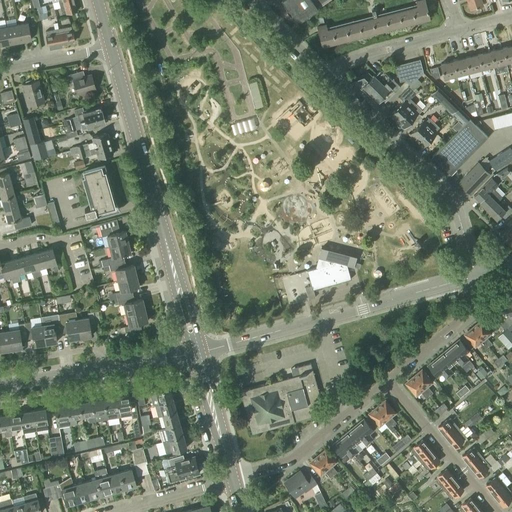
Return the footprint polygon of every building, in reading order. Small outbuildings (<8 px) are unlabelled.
[(73,0),(65,0),(58,2),(62,15),(77,11),(73,0)] [(281,0),(282,0),(287,9),(286,10),(291,16),(292,15),(301,20),(317,9),(317,8),(329,0),(281,0)] [(319,26),(317,27),(322,46),(416,22),(429,18),(426,5),(424,0),(422,0),(417,1),(416,2),(417,7),(328,30),(326,24),(325,25),(324,21),(318,22),(319,26)] [(466,0),(470,10),(483,5),(481,0),(489,0),(490,2),(497,1),(496,0),(466,0)] [(38,12),(44,11),(43,6),(50,5),(49,1),(36,3),(38,12)] [(28,23),(17,25),(20,42),(32,40),(28,23)] [(17,25),(6,27),(10,44),(20,42),(17,25)] [(64,32),(59,33),(61,44),(74,42),(71,26),(63,27),(64,32)] [(0,45),(10,44),(6,27),(0,28),(0,45)] [(61,44),(59,33),(54,34),(53,29),(45,31),(48,47),(61,44)] [(511,45),(502,48),(506,63),(511,61),(511,45)] [(502,48),(490,51),(494,66),(506,63),(502,48)] [(494,66),(490,51),(478,55),(481,69),(494,66)] [(481,69),(478,55),(465,58),(469,72),(481,69)] [(469,72),(465,58),(453,61),(456,76),(469,72)] [(410,86),(423,73),(420,60),(395,66),(399,82),(405,81),(410,86)] [(456,76),(453,61),(440,64),(444,79),(456,76)] [(431,75),(435,79),(440,77),(437,67),(430,69),(431,75)] [(373,96),(391,78),(383,69),(379,71),(374,76),(373,75),(372,76),(368,72),(354,77),(355,79),(352,80),(361,88),(360,88),(366,94),(368,95),(370,93),(373,96)] [(84,77),(83,71),(67,76),(70,86),(74,85),(77,95),(95,89),(91,75),(84,77)] [(391,78),(373,96),(372,98),(377,103),(378,101),(383,96),(387,100),(400,87),(391,78)] [(27,107),(44,102),(38,81),(23,85),(26,98),(25,99),(27,107)] [(255,81),(249,83),(256,110),(263,109),(255,81)] [(397,122),(415,103),(410,99),(417,92),(410,85),(399,97),(403,101),(390,115),(397,122)] [(440,103),(450,99),(438,88),(430,93),(440,103)] [(2,99),(13,95),(11,90),(0,93),(2,99)] [(15,101),(13,95),(2,99),(3,104),(15,101)] [(460,109),(450,99),(440,103),(450,113),(460,109)] [(476,101),(473,102),(475,109),(481,107),(479,101),(476,101)] [(415,103),(397,122),(398,123),(397,125),(400,128),(402,127),(404,129),(417,115),(420,118),(424,113),(415,103)] [(64,127),(102,116),(100,107),(85,111),(84,108),(73,111),(75,117),(66,119),(62,120),(64,127)] [(483,114),(481,107),(475,109),(477,116),(483,114)] [(460,109),(450,113),(462,126),(469,119),(470,118),(460,109)] [(8,122),(19,118),(18,113),(7,116),(8,122)] [(511,125),(508,114),(502,115),(505,127),(511,125)] [(502,115),(496,117),(499,128),(505,127),(502,115)] [(102,116),(64,127),(63,127),(65,133),(66,138),(77,136),(75,130),(81,128),(81,129),(87,127),(87,129),(105,124),(102,116)] [(23,119),(29,144),(39,141),(33,117),(23,119)] [(499,128),(496,117),(490,118),(493,130),(499,128)] [(21,124),(19,118),(8,122),(10,127),(21,124)] [(416,141),(434,122),(429,118),(424,122),(423,120),(409,134),(411,135),(410,138),(413,140),(415,140),(416,141)] [(469,119),(462,126),(432,156),(451,175),(487,137),(469,119)] [(434,122),(416,141),(423,147),(436,134),(434,132),(439,127),(434,122)] [(78,153),(109,143),(108,139),(109,137),(108,134),(106,134),(106,133),(92,137),(94,142),(88,144),(88,143),(70,148),(71,154),(78,153)] [(13,139),(15,145),(26,142),(24,136),(13,139)] [(47,156),(43,141),(29,144),(34,160),(47,156)] [(15,145),(17,151),(28,148),(26,142),(15,145)] [(112,152),(113,151),(112,149),(110,148),(109,143),(78,153),(80,159),(91,155),(97,153),(98,157),(112,153),(112,152)] [(490,163),(495,170),(511,158),(511,151),(509,147),(489,160),(490,163)] [(30,158),(29,151),(16,154),(18,161),(30,158)] [(84,160),(73,164),(75,169),(86,166),(84,160)] [(495,170),(490,163),(485,169),(478,162),(459,183),(471,194),(495,170)] [(88,185),(109,179),(107,172),(103,172),(102,166),(84,171),(83,171),(88,185)] [(496,174),(501,179),(511,171),(507,167),(496,174)] [(25,180),(36,177),(34,171),(23,174),(25,180)] [(0,186),(11,184),(8,172),(0,174),(0,186)] [(37,183),(36,177),(25,180),(26,186),(37,183)] [(109,180),(109,179),(88,185),(91,198),(113,193),(110,185),(107,186),(106,181),(109,180)] [(491,179),(477,193),(474,196),(480,202),(479,203),(487,211),(496,203),(497,203),(502,198),(493,190),(498,185),(491,179)] [(14,195),(11,184),(0,186),(0,194),(1,199),(14,195)] [(501,193),(510,203),(511,200),(511,190),(509,187),(501,193)] [(113,193),(91,198),(94,207),(84,210),(87,220),(101,216),(101,215),(97,216),(96,212),(119,206),(118,205),(116,206),(114,198),(111,199),(110,194),(113,193)] [(34,202),(45,199),(44,194),(33,197),(34,202)] [(14,195),(1,199),(5,211),(18,207),(14,195)] [(47,205),(45,199),(34,202),(36,208),(47,205)] [(503,210),(497,203),(496,203),(487,211),(496,219),(500,215),(504,219),(511,210),(511,209),(508,205),(503,210)] [(21,218),(18,207),(5,211),(8,223),(12,221),(15,229),(31,224),(29,216),(21,218)] [(110,247),(128,242),(126,237),(130,236),(129,231),(125,232),(125,231),(118,233),(117,227),(119,227),(117,219),(98,223),(102,237),(104,248),(110,247)] [(280,235),(268,237),(270,248),(282,246),(280,235)] [(128,242),(110,247),(112,258),(102,260),(103,266),(122,262),(121,256),(130,253),(128,242)] [(356,257),(332,251),(321,248),(316,268),(307,271),(311,286),(305,288),(308,300),(315,298),(313,290),(351,279),(347,266),(353,267),(356,257)] [(42,252),(46,268),(53,266),(54,272),(58,271),(57,265),(53,249),(42,252)] [(46,268),(42,252),(32,255),(38,276),(41,275),(40,270),(46,268)] [(38,276),(32,255),(21,258),(26,273),(32,272),(34,277),(38,276)] [(21,258),(11,261),(17,282),(21,281),(19,275),(26,273),(21,258)] [(11,261),(1,263),(5,279),(11,277),(13,283),(17,282),(11,261)] [(122,262),(103,266),(105,272),(110,271),(115,270),(118,281),(136,276),(133,265),(124,267),(122,262)] [(136,276),(118,281),(121,292),(116,293),(117,299),(131,295),(129,290),(139,287),(136,276)] [(131,295),(117,299),(119,305),(124,304),(126,314),(145,310),(142,299),(132,301),(131,295)] [(509,315),(504,320),(509,325),(511,322),(511,296),(501,305),(507,311),(511,307),(511,308),(511,316),(511,317),(509,315)] [(145,310),(126,314),(129,325),(124,327),(126,333),(139,329),(138,324),(147,321),(145,310)] [(88,318),(77,320),(80,338),(91,336),(90,326),(96,325),(93,312),(87,313),(88,318)] [(80,338),(77,320),(76,314),(59,317),(61,331),(67,330),(69,340),(80,338)] [(54,323),(42,325),(45,344),(57,342),(55,332),(61,331),(59,317),(53,318),(54,323)] [(500,326),(505,331),(507,328),(509,325),(504,321),(500,326)] [(30,322),(24,323),(27,337),(33,336),(34,346),(45,344),(42,325),(31,327),(30,322)] [(473,328),(488,346),(491,344),(485,337),(490,333),(480,322),(473,328)] [(27,337),(24,323),(18,324),(19,329),(8,331),(11,349),(22,348),(21,338),(27,337)] [(488,346),(473,328),(465,334),(474,346),(479,342),(484,349),(488,346)] [(511,344),(511,333),(507,328),(497,337),(507,349),(511,344)] [(0,351),(11,349),(8,331),(0,332),(0,351)] [(459,339),(451,346),(465,363),(469,360),(468,359),(464,354),(469,350),(459,339)] [(451,346),(443,352),(453,364),(457,360),(461,365),(460,365),(461,366),(465,363),(451,346)] [(453,364),(443,352),(435,359),(449,375),(452,372),(448,367),(453,364)] [(498,358),(502,363),(507,360),(503,354),(498,358)] [(502,363),(498,358),(493,362),(497,367),(502,363)] [(449,375),(435,359),(427,366),(437,377),(441,373),(445,378),(449,375)] [(469,360),(465,363),(466,364),(469,368),(473,365),(470,361),(469,360)] [(465,363),(461,366),(462,367),(466,372),(469,368),(466,364),(465,363)] [(483,369),(476,374),(480,379),(489,372),(485,368),(483,370),(483,369)] [(250,427),(252,433),(258,432),(271,428),(275,427),(280,429),(282,425),(318,415),(324,413),(312,369),(311,369),(312,371),(270,383),(266,381),(264,384),(240,391),(250,427)] [(414,377),(427,393),(430,390),(427,386),(431,382),(421,371),(414,377)] [(502,376),(510,384),(511,382),(511,374),(508,371),(502,376)] [(427,393),(414,377),(406,383),(416,395),(420,391),(423,396),(427,393)] [(465,385),(460,389),(464,394),(469,390),(465,385)] [(154,405),(172,400),(169,388),(153,393),(151,403),(152,406),(154,405)] [(464,394),(460,389),(455,393),(460,398),(464,394)] [(136,393),(138,406),(145,405),(143,392),(136,393)] [(128,395),(116,397),(119,418),(132,416),(128,395)] [(119,418),(116,397),(104,399),(107,420),(119,418)] [(107,420),(104,399),(91,401),(95,422),(107,420)] [(176,412),(172,400),(154,405),(157,417),(162,416),(176,412)] [(91,401),(79,403),(82,417),(88,416),(89,423),(95,422),(91,401)] [(385,401),(377,407),(390,423),(394,421),(390,416),(394,412),(385,401)] [(82,417),(79,403),(67,405),(71,426),(76,425),(75,418),(82,417)] [(438,407),(443,412),(447,408),(443,403),(438,407)] [(71,426),(67,405),(55,407),(58,428),(71,426)] [(390,423),(377,407),(370,413),(379,425),(383,422),(387,426),(390,423)] [(443,412),(438,407),(434,411),(438,416),(443,412)] [(32,411),(35,432),(48,429),(44,409),(32,411)] [(35,432),(32,411),(20,413),(22,427),(23,434),(35,432)] [(179,424),(176,412),(162,416),(166,428),(179,424)] [(22,427),(20,413),(7,415),(11,436),(17,435),(16,428),(22,427)] [(7,415),(0,415),(0,430),(4,430),(5,437),(11,436),(7,415)] [(470,418),(462,424),(466,430),(474,423),(478,420),(474,415),(470,418)] [(446,438),(454,431),(451,427),(455,424),(450,417),(438,427),(446,438)] [(150,424),(150,419),(141,421),(143,434),(151,432),(150,428),(149,429),(148,425),(150,424)] [(356,425),(369,441),(372,439),(368,434),(373,430),(364,419),(356,425)] [(140,436),(138,423),(132,425),(134,437),(140,436)] [(179,424),(166,428),(159,430),(162,441),(182,436),(179,424)] [(356,425),(348,432),(357,443),(361,440),(365,444),(369,441),(356,425)] [(476,438),(480,443),(494,432),(489,427),(476,438)] [(454,431),(446,438),(455,448),(467,438),(461,431),(458,434),(454,431)] [(357,443),(348,432),(340,438),(353,454),(357,451),(353,447),(357,443)] [(402,438),(406,443),(411,440),(406,434),(402,438)] [(61,436),(54,437),(58,456),(64,455),(61,436)] [(186,448),(182,436),(162,441),(166,454),(173,452),(186,448)] [(58,456),(54,437),(48,438),(51,457),(58,456)] [(99,445),(97,437),(86,440),(88,448),(99,445)] [(142,438),(128,442),(129,446),(130,450),(134,465),(140,463),(136,449),(137,448),(136,443),(143,442),(142,438)] [(353,454),(340,438),(332,445),(341,456),(346,453),(350,457),(353,454)] [(406,443),(402,438),(391,447),(396,452),(406,443)] [(88,448),(86,440),(73,443),(75,451),(88,448)] [(414,465),(430,451),(422,440),(410,450),(415,456),(417,458),(411,462),(414,465)] [(128,442),(112,446),(113,451),(121,449),(121,447),(129,446),(128,442)] [(470,467),(479,459),(475,455),(479,452),(474,446),(462,456),(470,467)] [(142,447),(137,448),(136,449),(140,463),(146,461),(142,447)] [(318,456),(331,472),(335,470),(331,465),(335,462),(326,450),(318,456)] [(430,451),(414,465),(407,470),(409,472),(421,463),(422,464),(427,470),(439,461),(430,451)] [(385,452),(381,456),(385,461),(389,457),(385,452)] [(171,468),(166,469),(167,473),(196,465),(193,456),(185,459),(175,462),(176,465),(170,466),(171,468)] [(331,472),(318,456),(311,462),(320,474),(324,470),(328,475),(331,472)] [(385,461),(381,456),(376,460),(380,465),(385,461)] [(482,464),(479,459),(470,467),(478,477),(491,467),(486,461),(482,464)] [(406,462),(402,466),(406,470),(410,467),(406,462)] [(196,465),(167,473),(167,475),(169,482),(179,479),(198,473),(196,465)] [(372,467),(368,471),(372,476),(376,473),(372,467)] [(107,476),(102,477),(100,469),(94,471),(96,479),(101,496),(112,492),(107,476)] [(119,472),(124,489),(136,486),(131,469),(119,472)] [(446,486),(454,480),(446,469),(434,479),(439,486),(443,483),(446,486)] [(372,476),(368,471),(363,475),(367,480),(372,476)] [(119,472),(107,476),(112,492),(124,489),(119,472)] [(305,478),(300,472),(284,483),(294,495),(302,489),(304,492),(316,484),(310,475),(305,478)] [(494,496),(502,489),(499,485),(503,482),(498,475),(485,485),(494,496)] [(388,489),(393,485),(387,478),(383,482),(388,489)] [(96,479),(84,482),(89,499),(101,496),(96,479)] [(71,480),(54,485),(57,498),(63,497),(66,506),(78,502),(73,486),(71,480)] [(454,480),(446,486),(450,491),(446,494),(451,500),(463,490),(454,480)] [(89,499),(84,482),(73,486),(78,502),(89,499)] [(57,498),(54,485),(48,487),(52,500),(57,498)] [(355,491),(350,486),(346,490),(350,495),(355,491)] [(52,500),(48,487),(42,489),(46,501),(52,500)] [(502,489),(494,496),(502,506),(511,498),(511,492),(509,489),(505,492),(502,489)] [(350,495),(346,490),(341,493),(345,498),(350,495)] [(320,492),(314,495),(320,508),(326,504),(320,492)] [(23,496),(25,502),(27,511),(40,511),(35,493),(23,496)] [(14,511),(13,506),(11,498),(0,501),(0,507),(1,509),(1,511),(14,511)] [(467,511),(474,511),(478,509),(470,498),(458,508),(460,511),(466,511),(467,511)] [(332,499),(326,503),(329,508),(335,505),(332,499)] [(27,511),(25,502),(13,506),(14,511),(27,511)] [(340,511),(344,509),(340,503),(330,511),(340,511)]
